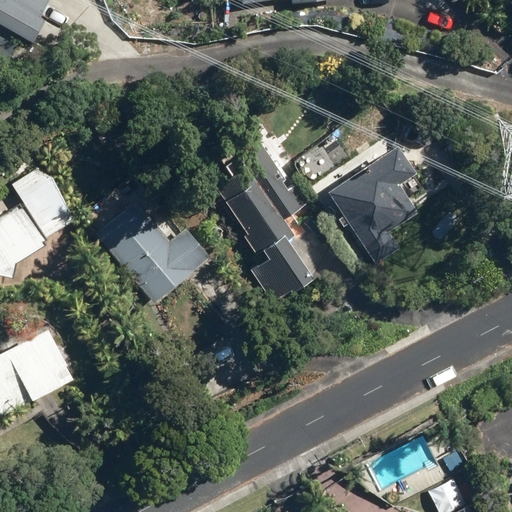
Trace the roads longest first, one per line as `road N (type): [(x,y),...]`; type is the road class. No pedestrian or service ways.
road 1 (unknown): [(511,87),(317,38),(83,83),(0,115)]
road 2 (residential): [(511,316),(137,511)]
